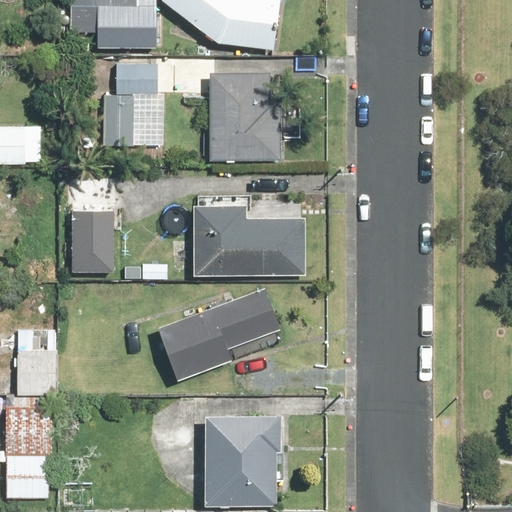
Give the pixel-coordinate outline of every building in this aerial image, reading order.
[(178,0),(222,36),(281,41),(284,0),(178,0)] [(289,65),(216,65),(216,160),(289,160),(289,65)] [(104,85),(104,140),(140,141),(141,85),(104,85)] [(0,119),(0,159),(48,160),(48,120),(0,119)] [(125,169),(70,169),(70,221),(124,221),(125,169)] [(257,200),(199,200),(199,271),(310,272),(311,213),(257,212),(257,200)] [(271,280),(163,318),(184,376),(243,355),(238,342),(287,325),(271,280)] [(18,326),(18,390),(61,391),(62,326),(18,326)] [(9,394),(8,492),(57,493),(58,395),(9,394)] [(289,407),(214,407),(213,500),(288,500),(289,407)]
